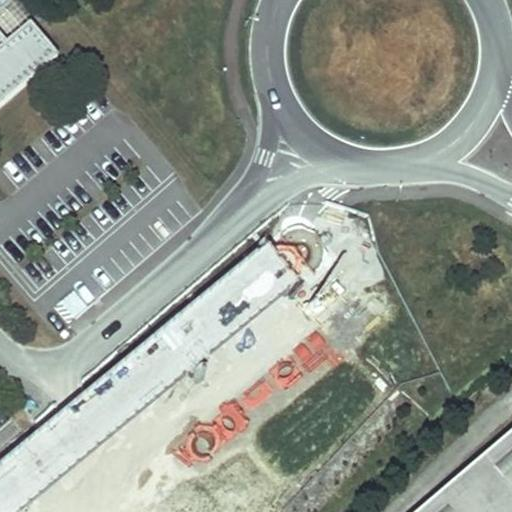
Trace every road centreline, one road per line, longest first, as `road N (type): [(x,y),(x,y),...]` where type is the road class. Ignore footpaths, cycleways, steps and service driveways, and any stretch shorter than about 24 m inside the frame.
road 1 (residential): [(302,208),(275,256),(196,321),(139,393),(103,417),(86,418)]
road 2 (secondary): [(278,0),(266,58),(275,97),(297,131)]
road 3 (secondary): [(411,163),(467,128),(495,70)]
